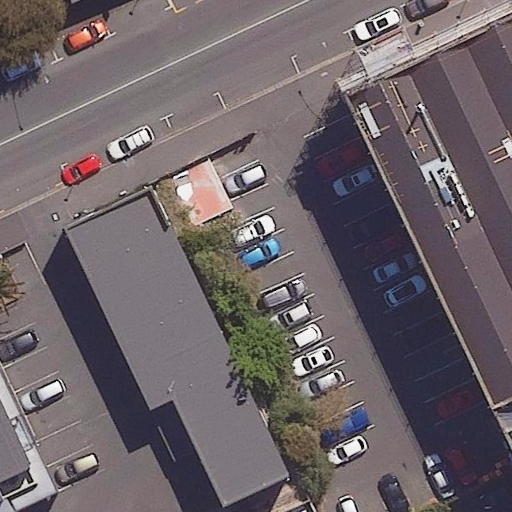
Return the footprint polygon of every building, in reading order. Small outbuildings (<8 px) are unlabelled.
[(511,13),(346,93),(495,405),(511,396),(511,13)] [(232,202),(209,152),(168,171),(191,222),(232,202)] [(295,466),(158,178),(64,222),(151,403),(189,385),(240,492),(295,466)] [(0,374),(0,499),(49,476),(0,374)] [(511,428),(496,436),(511,469),(511,428)]
